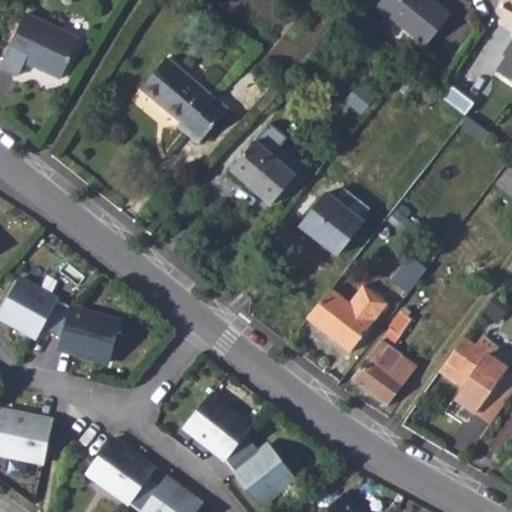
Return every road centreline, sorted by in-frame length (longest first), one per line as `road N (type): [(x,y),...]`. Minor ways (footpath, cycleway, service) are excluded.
road 1 (tertiary): [(486,511),(408,472),(202,329)]
road 2 (tertiary): [(202,329),(0,161)]
road 3 (residential): [(226,511),(204,479),(114,415)]
road 4 (residential): [(114,415),(59,385),(6,370),(0,360)]
road 5 (residential): [(114,415),(137,402),(202,329)]
